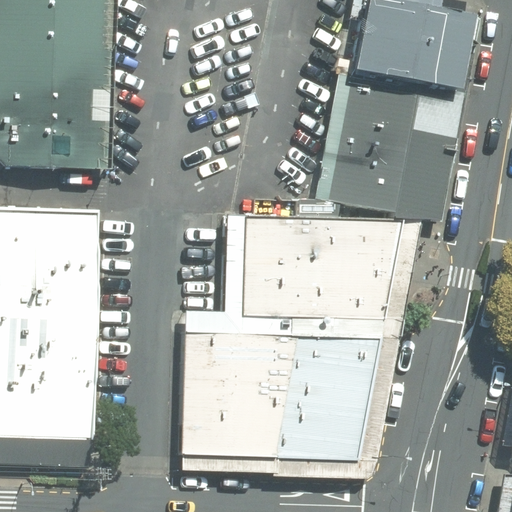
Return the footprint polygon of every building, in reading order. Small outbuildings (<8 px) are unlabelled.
[(0,0),(0,177),(93,180),(104,0),(0,0)] [(461,18),(368,0),(345,0),(308,194),(422,217),(461,18)] [(0,436),(79,440),(87,211),(0,207),(0,436)] [(176,311),(174,470),(364,476),(417,219),(214,218),(213,311),(176,311)] [(511,511),(511,449),(498,449),(487,511),(511,511)]
